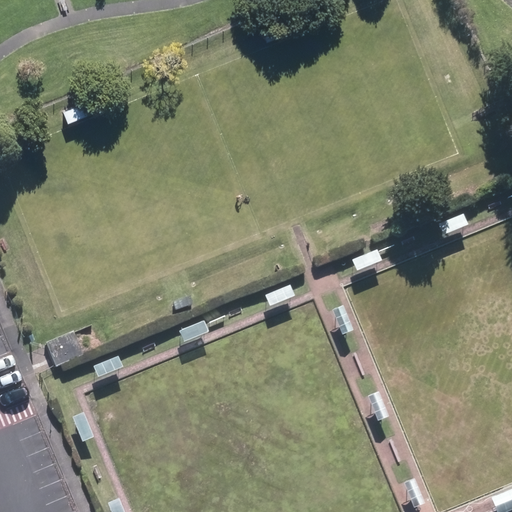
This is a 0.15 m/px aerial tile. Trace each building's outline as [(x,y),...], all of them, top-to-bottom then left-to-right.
[(291,17),(257,31),(262,43),(296,28),(291,17)] [(92,100),(58,114),(63,124),(96,110),(92,100)] [(463,229),(458,217),(434,228),(438,239),(463,229)] [(377,265),(372,253),(347,263),(352,275),(377,265)] [(290,300),(285,288),(260,299),(265,310),(290,300)] [(347,334),(338,310),(327,314),(337,339),(338,338),(348,335),(347,334)] [(204,335),(199,324),(175,334),(180,345),(204,335)] [(82,355),(71,334),(42,346),(54,369),(57,367),(82,355)] [(118,371),(114,359),(89,369),(91,377),(93,381),(118,371)] [(383,419),(374,395),(362,399),(373,425),(384,420),(383,419)] [(89,441),(79,417),(69,421),(79,445),(89,441)] [(420,507),(409,482),(399,486),(409,511),(420,507)] [(507,511),(511,510),(511,497),(510,492),(485,503),(489,511),(507,511)] [(118,511),(114,500),(103,505),(105,511),(118,511)]
